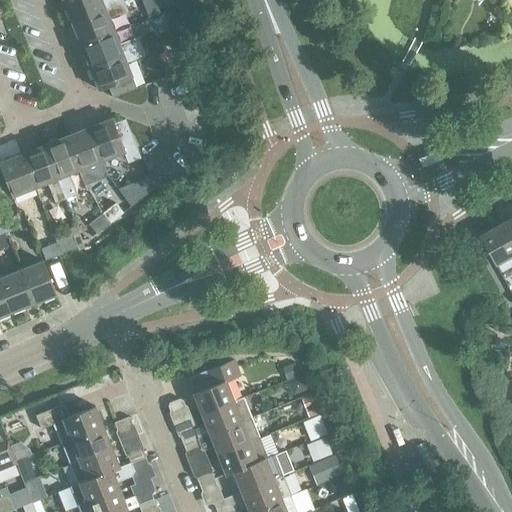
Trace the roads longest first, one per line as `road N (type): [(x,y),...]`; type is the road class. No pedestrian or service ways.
road 1 (primary): [(345,268),(407,390),(483,478)]
road 2 (primary): [(483,478),(416,348),(382,253)]
road 3 (unclassified): [(288,206),(257,235),(105,322)]
road 4 (unclassified): [(105,322),(308,255)]
road 5 (residential): [(0,88),(21,118),(41,120),(77,95),(38,0)]
road 6 (primary): [(254,0),(306,172)]
road 7 (primary): [(346,157),(274,0)]
road 8 (residential): [(191,511),(135,380)]
road 9 (unclassified): [(511,131),(384,175)]
road 10 (unclassified): [(399,208),(511,152)]
